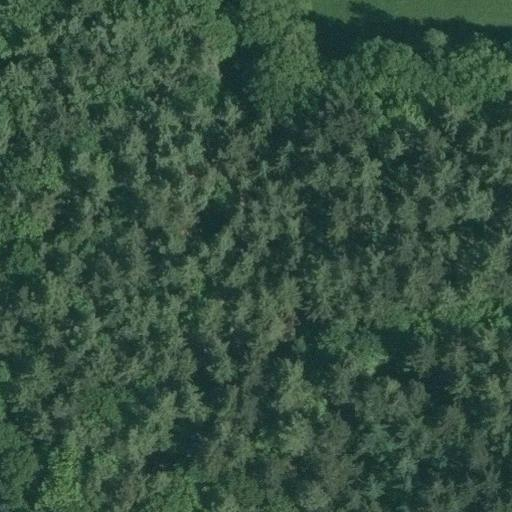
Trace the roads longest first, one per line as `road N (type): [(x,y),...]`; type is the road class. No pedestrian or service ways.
road 1 (track): [(308,511),(216,0)]
road 2 (unclassified): [(85,511),(0,420)]
